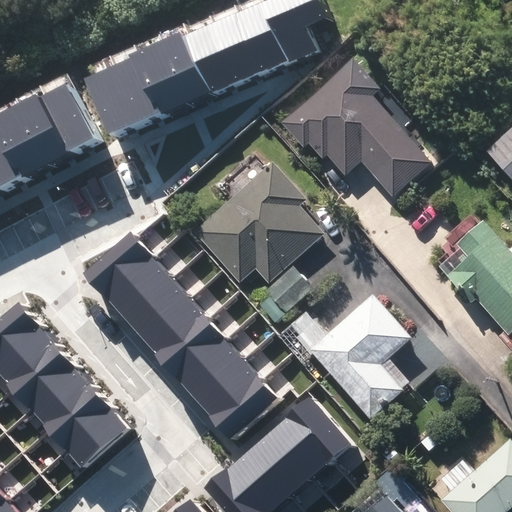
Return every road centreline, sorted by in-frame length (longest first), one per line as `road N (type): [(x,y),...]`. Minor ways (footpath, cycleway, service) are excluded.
road 1 (residential): [(41,267),(174,430),(85,511)]
road 2 (residential): [(41,267),(154,208)]
